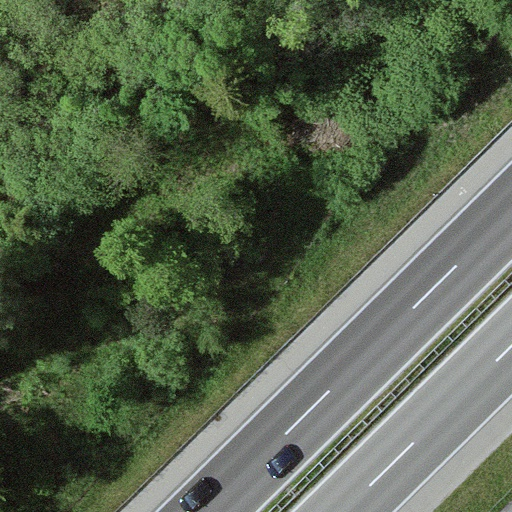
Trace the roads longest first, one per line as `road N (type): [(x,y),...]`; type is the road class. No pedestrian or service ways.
road 1 (motorway): [(511,210),(205,511)]
road 2 (motorway): [(343,511),(511,346)]
